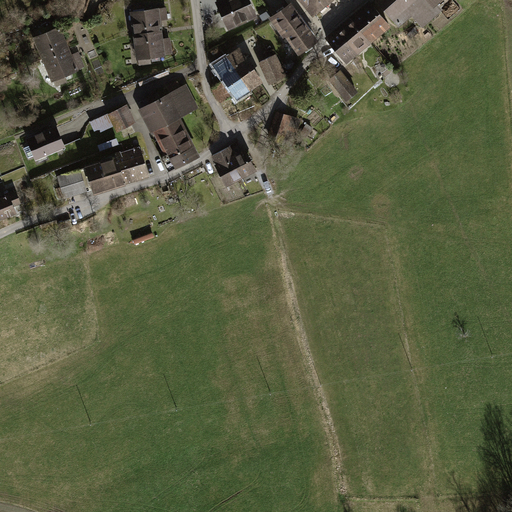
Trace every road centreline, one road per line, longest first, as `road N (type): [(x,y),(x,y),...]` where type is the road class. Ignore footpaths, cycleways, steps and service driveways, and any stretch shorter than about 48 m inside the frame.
road 1 (unclassified): [(0,235),(180,171),(231,134)]
road 2 (unclassified): [(231,134),(274,101),(326,31),(361,0)]
road 3 (residential): [(194,0),(207,91),(231,134)]
